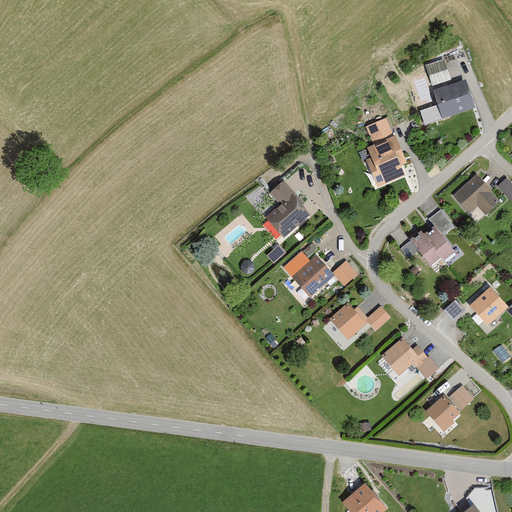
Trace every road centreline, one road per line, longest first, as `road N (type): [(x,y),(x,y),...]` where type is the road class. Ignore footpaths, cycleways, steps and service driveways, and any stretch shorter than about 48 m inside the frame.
road 1 (unclassified): [(511,470),(0,405)]
road 2 (residential): [(511,410),(481,371),(392,294),(373,251),(382,232),(511,115)]
